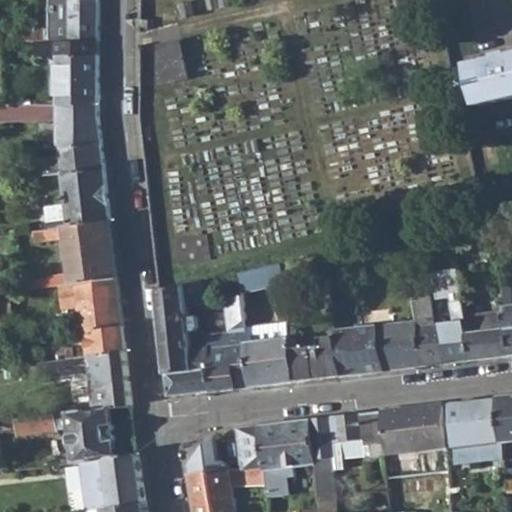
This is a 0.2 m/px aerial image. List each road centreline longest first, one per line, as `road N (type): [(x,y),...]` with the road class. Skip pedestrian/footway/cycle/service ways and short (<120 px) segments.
road 1 (residential): [(121,0),(115,84),(160,422)]
road 2 (residential): [(160,422),(511,376)]
